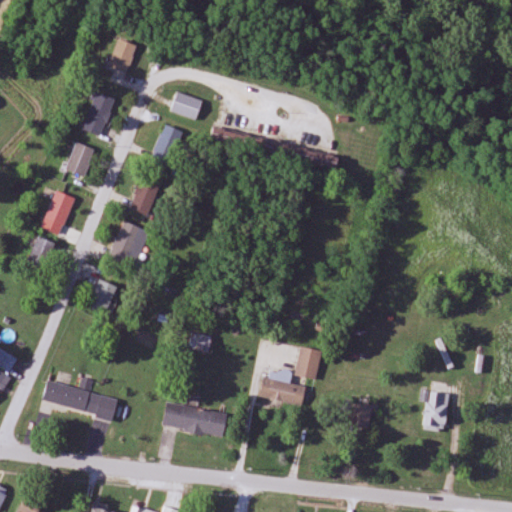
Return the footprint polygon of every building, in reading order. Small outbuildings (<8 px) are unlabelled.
[(137,46),(119,39),(107,67),(126,74),(137,46)] [(82,130),(100,138),(116,100),(97,93),(82,130)] [(171,112),(197,121),(203,101),(177,93),(171,112)] [(183,131),(163,126),(152,164),(172,169),(183,131)] [(95,151),(75,144),(66,171),(85,178),(95,151)] [(132,212),(155,219),(167,181),(144,174),(132,212)] [(75,199),(56,192),(45,219),(64,227),(75,199)] [(109,257),(135,268),(151,233),(124,221),(109,257)] [(44,270),(55,244),(39,237),(28,263),(44,270)] [(118,289),(100,280),(87,305),(106,314),(118,289)] [(208,354),(212,337),(193,333),(189,349),(208,354)] [(323,352),(302,347),(294,375),(315,381),(323,352)] [(0,367),(11,373),(17,359),(0,351),(0,367)] [(0,392),(9,378),(0,372),(0,392)] [(260,398),(302,406),(306,387),(263,379),(260,398)] [(118,400),(90,394),(93,382),(86,380),(83,391),(48,382),(43,404),(113,420),(118,400)] [(445,433),(450,394),(429,391),(424,430),(445,433)] [(223,438),(227,414),(167,403),(162,427),(223,438)] [(350,428),(371,429),(371,405),(350,404),(350,428)] [(0,511),(8,497),(0,493),(0,511)] [(18,511),(38,511),(39,509),(23,501),(18,511)]
